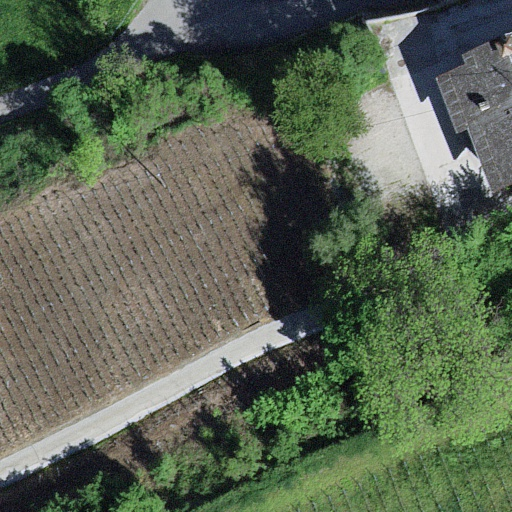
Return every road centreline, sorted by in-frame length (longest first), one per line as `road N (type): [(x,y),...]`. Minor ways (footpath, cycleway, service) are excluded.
road 1 (track): [(0,473),(477,243),(399,55)]
road 2 (track): [(201,0),(94,71),(0,109)]
road 3 (unclassified): [(203,0),(231,22),(326,0)]
